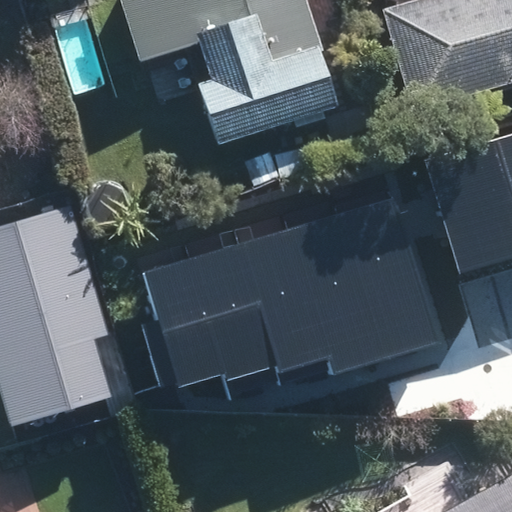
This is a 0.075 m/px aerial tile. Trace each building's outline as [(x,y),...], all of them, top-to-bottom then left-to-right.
[(196,87),(213,139),(328,102),(295,0),(124,0),(142,53),(199,35),(214,81),(196,87)] [(511,0),(431,0),(388,13),(413,99),(511,70),(511,0)] [(511,133),(498,137),(423,159),(460,274),(511,257),(511,133)] [(181,387),(223,375),(225,381),(276,366),(277,372),(330,359),(334,374),(447,344),(396,196),(143,271),(181,387)] [(17,223),(0,227),(0,390),(11,426),(72,410),(111,396),(94,338),(109,334),(73,206),(17,223)] [(511,511),(511,484),(459,511),(511,511)]
